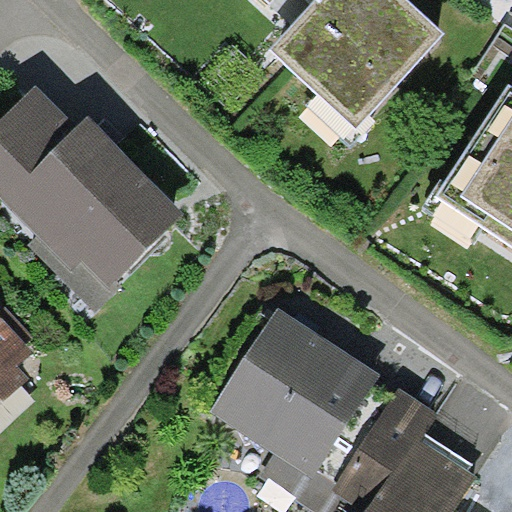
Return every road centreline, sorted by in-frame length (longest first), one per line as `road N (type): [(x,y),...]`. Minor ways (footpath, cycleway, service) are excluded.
road 1 (residential): [(260,215),(40,511)]
road 2 (residential): [(260,215),(511,395)]
road 3 (residential): [(54,0),(260,215)]
